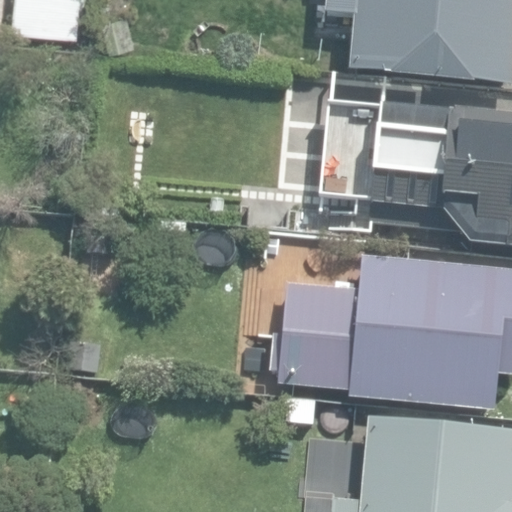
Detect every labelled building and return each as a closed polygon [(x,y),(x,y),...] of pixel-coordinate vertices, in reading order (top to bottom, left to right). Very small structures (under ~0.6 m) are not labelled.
[(15,0),(13,32),(77,38),(81,0),(15,0)] [(348,13),(343,66),(510,84),(511,65),(511,0),(320,0),(320,10),(348,13)] [(471,247),(511,250),(511,118),(454,113),(428,138),(380,134),(370,224),(461,234),(471,247)] [(316,395),(495,413),(498,378),(511,378),(511,274),(362,259),(359,291),(335,288),(331,331),(323,331),(316,395)] [(219,379),(272,384),(274,359),(222,353),(219,379)] [(511,511),(511,433),(369,421),(362,504),(333,502),(332,511),(511,511)]
